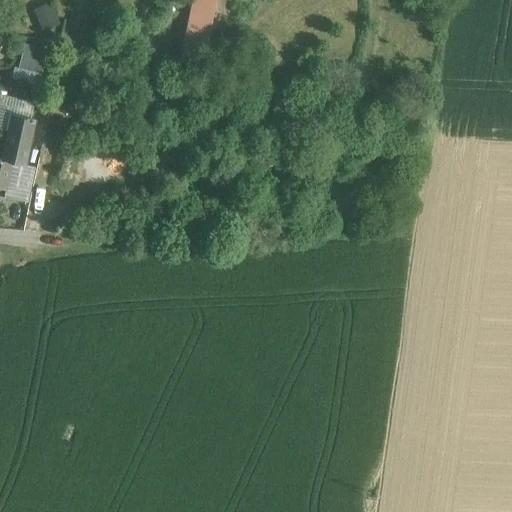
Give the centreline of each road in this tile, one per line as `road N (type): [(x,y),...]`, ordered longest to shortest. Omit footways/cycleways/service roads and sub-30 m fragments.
road 1 (track): [(379,0),(371,151),(364,158),(230,176),(168,155),(55,214)]
road 2 (track): [(38,243),(53,123),(81,0)]
road 3 (track): [(183,0),(173,54),(190,79),(174,156)]
